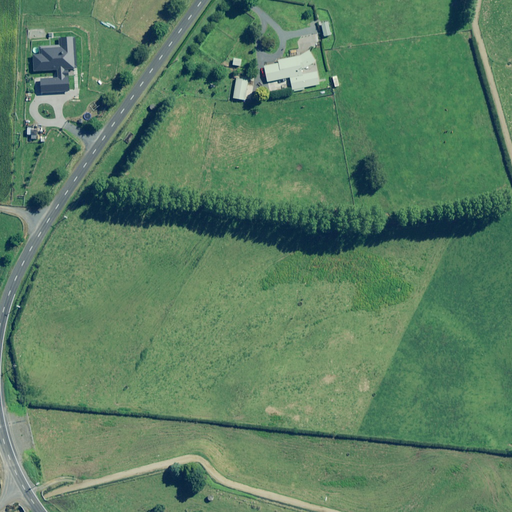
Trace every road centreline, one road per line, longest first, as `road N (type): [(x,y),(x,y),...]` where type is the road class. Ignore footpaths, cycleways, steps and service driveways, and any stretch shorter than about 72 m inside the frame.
road 1 (unclassified): [(200,0),(48,218),(0,325)]
road 2 (track): [(329,511),(217,479),(185,454),(85,480),(9,511)]
